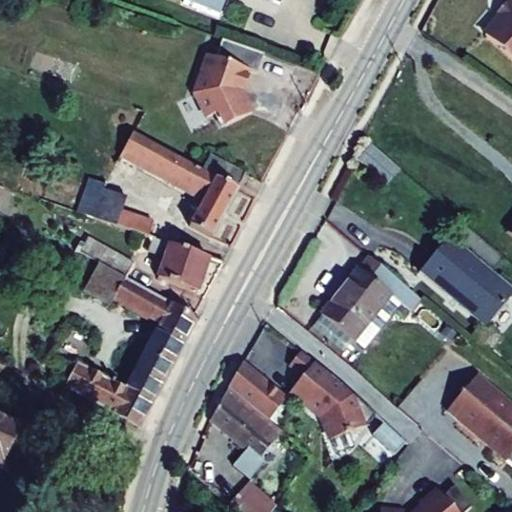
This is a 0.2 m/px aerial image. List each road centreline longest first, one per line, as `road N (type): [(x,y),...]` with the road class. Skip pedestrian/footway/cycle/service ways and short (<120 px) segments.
road 1 (tertiary): [(402,0),(199,370),(144,511)]
road 2 (unknown): [(246,281),(418,430)]
